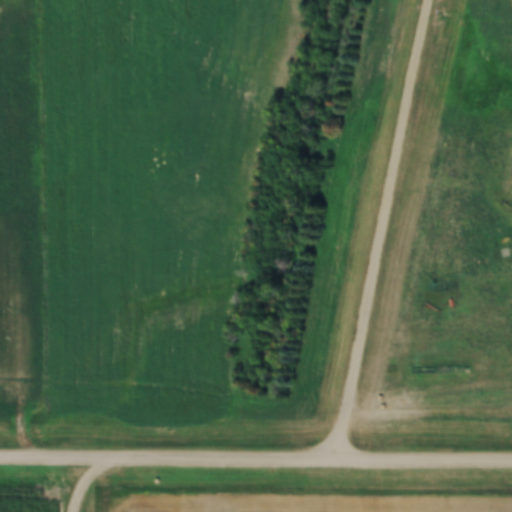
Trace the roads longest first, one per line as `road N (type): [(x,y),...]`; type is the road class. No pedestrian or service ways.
road 1 (residential): [(0,457),(511,459)]
road 2 (track): [(0,231),(22,294),(25,457)]
